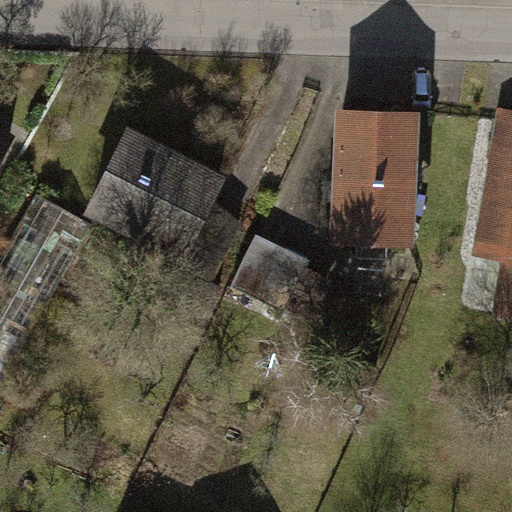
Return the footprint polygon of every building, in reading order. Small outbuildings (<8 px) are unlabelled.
[(511,114),(502,114),(483,255),(511,258),(504,316),(511,316),(511,114)] [(419,116),(335,115),(333,238),(417,240),(419,116)] [(0,160),(13,137),(0,129),(0,160)] [(224,174),(126,129),(88,211),(186,256),(224,174)] [(0,388),(91,222),(40,194),(0,267),(0,388)] [(316,262),(260,235),(242,272),(298,299),(316,262)]
